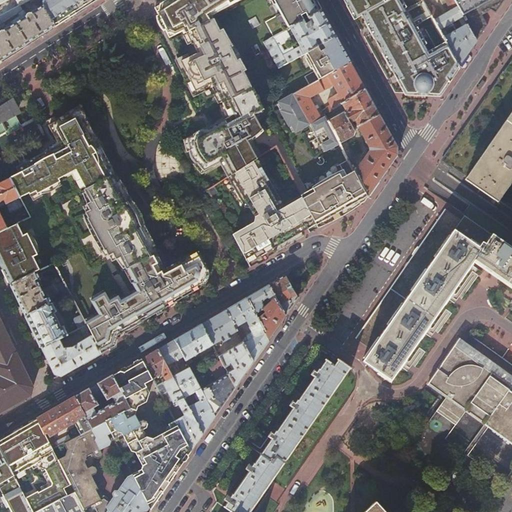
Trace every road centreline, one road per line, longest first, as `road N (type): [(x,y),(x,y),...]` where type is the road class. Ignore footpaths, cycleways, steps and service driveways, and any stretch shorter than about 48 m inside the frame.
road 1 (residential): [(0,427),(314,246),(346,251)]
road 2 (residential): [(167,511),(346,251)]
road 3 (residential): [(417,148),(330,0)]
road 4 (residential): [(417,148),(511,12)]
road 5 (residential): [(122,0),(0,79)]
road 6 (residential): [(346,251),(417,148)]
